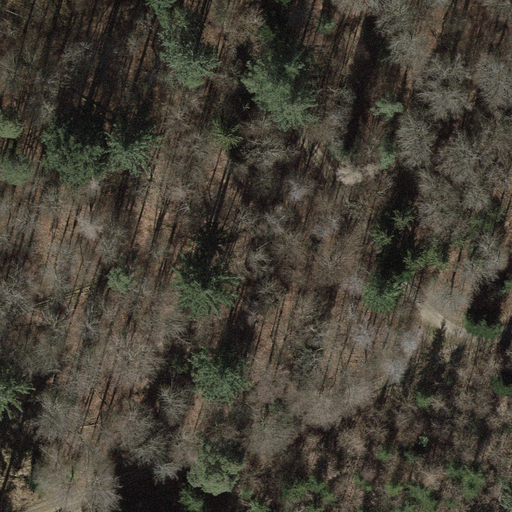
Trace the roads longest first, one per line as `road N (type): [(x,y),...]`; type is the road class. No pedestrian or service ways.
road 1 (track): [(511,331),(478,344),(401,288),(200,0)]
road 2 (track): [(478,344),(40,511)]
